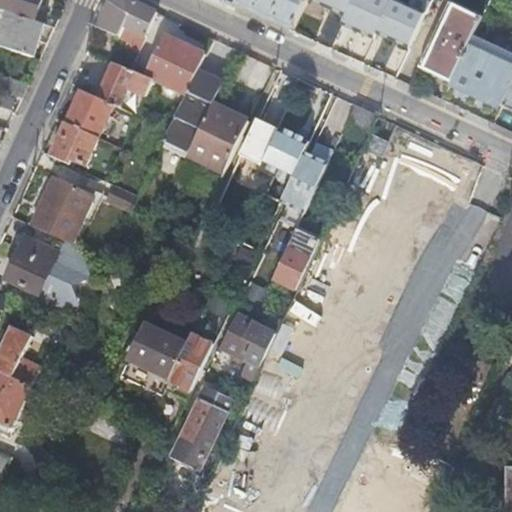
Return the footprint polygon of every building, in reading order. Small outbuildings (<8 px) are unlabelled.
[(22,18),(35,22),(42,0),(3,0),(0,11),(4,12),(7,13),(22,18)] [(117,0),(110,3),(98,29),(119,38),(119,37),(125,39),(125,38),(130,40),(127,47),(141,54),(149,37),(147,37),(158,13),(129,0),(117,0)] [(240,0),(238,6),(292,31),(301,12),(307,0),(240,0)] [(423,15),(391,0),(307,0),(344,18),(340,24),(373,40),(375,34),(407,49),(423,15)] [(419,67),(451,82),(474,36),(481,19),(449,4),(419,67)] [(47,45),(55,28),(45,25),(35,22),(22,18),(7,13),(0,37),(0,47),(35,59),(39,44),(47,45)] [(187,96),(199,71),(207,55),(165,36),(146,77),(155,81),(187,96)] [(511,53),(474,36),(451,82),(502,105),(511,84),(511,53)] [(117,52),(112,64),(116,65),(133,71),(141,54),(127,47),(123,55),(117,52)] [(100,100),(114,106),(120,109),(129,89),(147,97),(155,81),(146,77),(133,71),(116,65),(115,66),(113,66),(107,78),(109,79),(104,89),(105,90),(100,100)] [(165,143),(190,155),(198,137),(213,105),(224,83),(224,82),(199,71),(187,96),(173,125),(171,130),(165,143)] [(0,91),(23,99),(28,85),(0,76),(0,91)] [(289,89),(275,82),(257,119),(271,126),(289,89)] [(511,84),(502,105),(511,109),(511,84)] [(67,126),(99,140),(114,106),(100,100),(82,93),(67,126)] [(378,115),(355,104),(342,131),(365,141),(378,115)] [(189,156),(224,173),(225,172),(249,121),(213,105),(198,137),(190,155),(189,156)] [(66,125),(51,158),(69,166),(72,161),(87,167),(99,140),(67,126),(66,125)] [(305,153),(311,142),(281,128),(262,168),(291,182),(305,153)] [(310,156),(305,153),(291,182),(282,203),(304,213),(333,152),(334,149),(317,141),(310,156)] [(378,241),(444,263),(476,170),(410,147),(378,241)] [(45,199),(32,227),(64,242),(70,245),(92,197),(59,182),(51,202),(45,199)] [(109,203),(132,213),(139,197),(116,187),(109,203)] [(88,278),(77,248),(76,248),(70,245),(64,242),(59,254),(25,238),(6,279),(66,306),(77,302),(69,284),(88,278)] [(262,254),(282,263),(289,249),(269,240),(262,254)] [(275,279),(296,289),(311,258),(289,248),(289,249),(282,263),(275,279)] [(128,361),(170,381),(192,336),(213,292),(204,287),(178,341),(145,326),(128,361)] [(250,378),(245,388),(249,390),(276,333),(241,317),(226,350),(252,361),(245,376),(250,378)] [(12,326),(0,352),(0,371),(32,387),(41,367),(23,359),(34,336),(12,326)] [(166,389),(165,390),(172,394),(188,401),(203,369),(214,346),(192,336),(170,381),(166,389)] [(32,387),(0,371),(0,422),(13,428),(32,387)] [(141,400),(157,408),(165,390),(166,389),(150,382),(141,400)] [(171,457),(199,471),(233,401),(205,387),(171,457)] [(0,489),(12,459),(0,453),(0,489)] [(392,455),(375,505),(395,511),(421,511),(435,469),(392,455)] [(44,478),(31,505),(41,510),(45,511),(61,511),(72,491),(44,478)] [(146,496),(142,505),(156,511),(160,511),(165,504),(146,496)]
